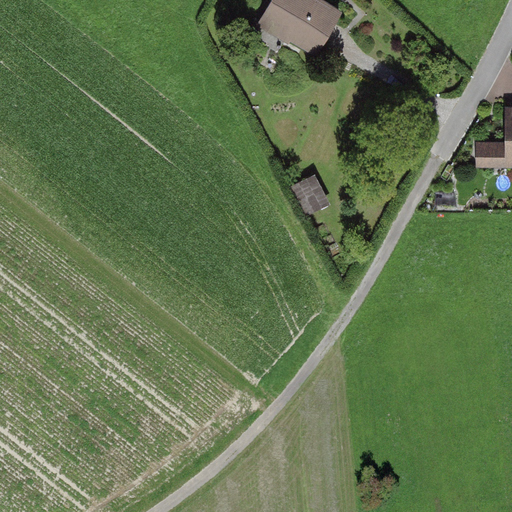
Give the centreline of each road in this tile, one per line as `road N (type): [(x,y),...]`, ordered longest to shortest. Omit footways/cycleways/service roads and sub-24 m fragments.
road 1 (track): [(441,161),(385,263),(302,383),(253,438),(159,511)]
road 2 (residential): [(511,23),(441,161)]
